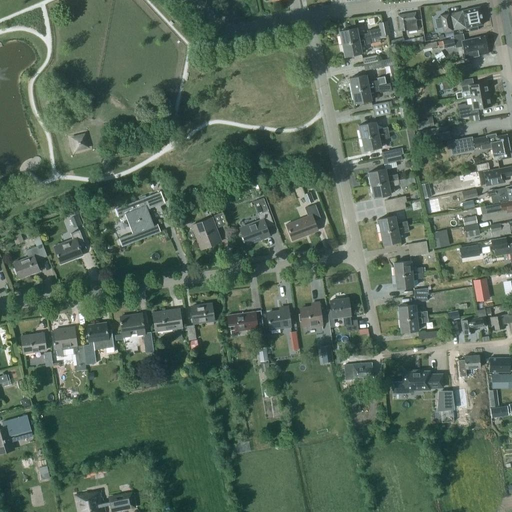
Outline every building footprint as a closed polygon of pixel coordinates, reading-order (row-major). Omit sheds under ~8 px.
[(440,15),(443,32),(464,28),(464,30),(469,29),(469,31),(468,31),(477,29),(476,26),(483,24),(479,7),(461,11),(449,14),(448,13),(440,15)] [(398,14),(400,30),(407,29),(408,31),(418,30),(415,12),(398,14)] [(338,35),(340,44),(369,39),(376,38),(389,35),(386,22),(378,23),(379,28),(367,31),(367,33),(357,34),(356,27),(339,30),(340,35),(338,35)] [(462,48),(463,51),(464,57),(479,54),(478,53),(487,52),(484,35),(461,39),(462,48)] [(404,41),(405,44),(403,38),(390,41),(392,49),(405,46),(405,47),(423,43),(422,37),(404,41)] [(340,44),(341,48),(341,51),(343,51),(344,55),(360,52),(360,48),(359,45),(369,43),(377,42),(376,38),(369,39),(340,44)] [(438,43),(439,50),(454,46),(453,39),(438,43)] [(430,43),(422,45),(424,52),(432,50),(430,43)] [(442,51),(435,56),(439,63),(446,59),(442,51)] [(362,57),(363,63),(378,60),(377,54),(362,57)] [(363,63),(365,69),(394,63),(393,57),(378,60),(363,63)] [(463,65),(452,67),(453,72),(454,77),(465,74),(463,65)] [(350,82),(348,82),(350,90),(379,84),(378,79),(367,81),(365,74),(349,77),(350,82)] [(472,78),(461,80),(461,85),(462,90),(463,92),(470,90),(470,91),(463,92),(463,93),(463,97),(464,97),(471,96),(488,93),(486,82),(473,84),(473,83),(472,78)] [(451,81),(442,82),(443,90),(452,88),(451,81)] [(379,84),(350,90),(352,99),(353,98),(354,103),(370,99),(371,99),(369,92),(379,90),(380,91),(391,89),(389,82),(379,84)] [(465,104),(457,106),(459,117),(466,116),(477,114),(476,108),(490,105),(488,93),(471,96),(473,105),(465,106),(465,104)] [(372,104),(373,110),(389,107),(387,101),(372,104)] [(373,110),(374,116),(390,112),(389,107),(373,110)] [(427,120),(418,121),(419,128),(434,126),(432,116),(427,117),(427,120)] [(358,129),(360,137),(388,131),(387,126),(377,128),(375,121),(358,125),(359,129),(358,129)] [(450,139),(448,126),(420,131),(422,142),(436,140),(436,141),(450,139)] [(413,128),(407,130),(411,146),(417,144),(413,128)] [(360,137),(362,146),(363,145),(364,150),(380,146),(379,139),(389,137),(388,131),(360,137)] [(89,148),(85,133),(70,137),(74,153),(89,148)] [(474,150),(474,147),(488,144),(488,143),(490,143),(494,160),(511,157),(506,134),(495,136),(495,134),(486,135),(486,136),(472,139),(471,137),(449,141),(452,154),(474,150)] [(381,151),(382,157),(401,154),(400,148),(381,151)] [(382,157),(383,163),(402,159),(401,154),(382,157)] [(477,172),(480,185),(495,182),(495,180),(504,179),(504,177),(511,175),(511,165),(488,171),(488,170),(477,172)] [(368,176),(369,184),(398,178),(397,173),(387,175),(385,168),(368,172),(369,176),(368,176)] [(369,184),(371,192),(372,192),(373,197),(390,194),(389,186),(399,184),(398,178),(369,184)] [(460,184),(461,190),(475,188),(474,181),(460,184)] [(489,196),(491,196),(492,202),(511,197),(511,184),(487,189),(489,196)] [(462,191),(463,199),(477,196),(475,188),(462,191)] [(115,208),(118,216),(125,213),(132,233),(118,238),(121,246),(160,231),(157,224),(154,225),(147,208),(164,202),(160,191),(115,208)] [(304,194),(308,204),(313,201),(310,192),(304,194)] [(384,200),(385,206),(406,202),(405,196),(384,200)] [(253,202),(258,213),(268,209),(263,197),(253,202)] [(511,199),(490,204),(492,212),(506,209),(507,212),(511,210),(511,199)] [(469,200),(462,202),(463,208),(471,207),(469,200)] [(385,206),(386,212),(405,208),(404,202),(406,202),(385,206)] [(286,224),(292,239),(317,230),(314,220),(320,218),(315,204),(304,208),(307,216),(286,224)] [(218,205),(208,208),(210,214),(220,210),(218,205)] [(240,228),(245,243),(260,238),(260,239),(269,235),(266,227),(273,225),(268,211),(257,215),(260,221),(240,228)] [(463,218),(464,225),(477,222),(475,215),(463,218)] [(378,224),(380,232),(407,226),(406,221),(396,223),(394,216),(378,219),(379,224),(378,224)] [(80,217),(73,218),(74,225),(81,225),(80,217)] [(190,239),(196,237),(200,248),(221,241),(212,217),(191,225),(193,231),(188,233),(190,239)] [(490,224),(492,236),(500,235),(500,233),(510,231),(510,232),(511,232),(511,219),(507,220),(508,221),(500,223),(499,222),(490,224)] [(477,223),(463,226),(465,237),(479,235),(477,223)] [(380,232),(380,234),(379,234),(381,240),(382,240),(383,245),(400,241),(398,234),(409,231),(407,226),(380,232)] [(79,250),(85,247),(79,230),(70,234),(72,240),(54,247),(60,263),(81,254),(79,250)] [(437,231),(432,232),(435,248),(440,247),(437,231)] [(15,242),(22,239),(19,233),(13,235),(15,242)] [(19,278),(39,271),(35,261),(46,256),(38,234),(32,236),(36,246),(28,249),(31,256),(13,263),(19,278)] [(511,259),(511,242),(506,243),(505,237),(491,239),(493,249),(494,249),(494,255),(509,252),(510,260),(511,259)] [(408,244),(409,251),(428,248),(426,241),(408,244)] [(460,248),(461,258),(480,255),(478,245),(460,248)] [(393,267),(393,276),(423,272),(422,267),(412,268),(411,261),(394,263),(394,267),(393,267)] [(393,276),(394,284),(396,284),(397,288),(414,287),(413,279),(423,278),(423,272),(393,276)] [(486,277),(472,280),(476,301),(489,299),(486,277)] [(331,312),(332,317),(350,315),(347,298),(330,300),(331,312)] [(322,324),(319,302),(311,303),(311,306),(300,308),(302,325),(310,324),(311,326),(322,324)] [(190,306),(193,323),(213,320),(211,303),(190,306)] [(397,311),(398,319),(428,316),(427,311),(416,312),(416,304),(398,306),(399,311),(397,311)] [(266,312),(269,328),(290,325),(287,306),(279,307),(279,310),(266,312)] [(181,337),(177,308),(154,311),(156,331),(172,329),(173,338),(181,337)] [(478,318),(461,321),(462,329),(465,328),(466,334),(474,332),(474,328),(486,326),(484,317),(485,316),(484,310),(476,311),(478,318)] [(227,315),(228,325),(230,334),(235,333),(235,330),(257,327),(254,311),(227,315)] [(459,319),(457,311),(448,312),(449,320),(459,319)] [(136,334),(142,334),(145,352),(153,351),(150,332),(144,333),(141,313),(120,316),(123,336),(130,335),(130,334),(136,333),(136,334)] [(508,313),(490,316),(492,324),(494,324),(495,329),(504,328),(503,324),(511,322),(511,314),(509,316),(508,313)] [(398,319),(399,328),(401,328),(401,332),(418,330),(417,323),(428,322),(428,316),(398,319)] [(345,321),(346,331),(358,329),(356,319),(345,321)] [(449,322),(452,335),(459,333),(456,321),(449,322)] [(106,322),(86,325),(89,345),(83,346),(86,362),(96,361),(94,348),(114,346),(110,327),(107,327),(106,322)] [(187,326),(189,340),(196,339),(194,325),(187,326)] [(74,327),(54,330),(57,356),(71,354),(73,365),(75,365),(76,371),(86,370),(82,346),(76,346),(74,327)] [(22,334),(24,353),(44,351),(42,331),(22,334)] [(418,333),(419,339),(437,337),(437,331),(418,333)] [(332,361),(330,345),(320,347),(322,362),(332,361)] [(270,372),(266,347),(258,349),(262,372),(265,372),(265,373),(270,372)] [(44,353),(46,367),(52,366),(51,352),(44,353)] [(480,367),(479,355),(464,356),(464,360),(458,360),(459,376),(466,375),(465,368),(480,367)] [(489,357),(489,372),(510,372),(510,357),(489,357)] [(372,362),(344,364),(345,380),(353,379),(353,380),(366,379),(373,378),(372,362)] [(412,372),(403,372),(403,393),(413,392),(413,390),(429,390),(429,388),(443,387),(442,374),(429,375),(429,372),(419,372),(419,370),(412,371),(412,372)] [(492,388),(511,388),(511,374),(492,374),(492,388)] [(453,408),(451,392),(441,392),(441,408),(453,408)] [(507,405),(490,407),(491,417),(508,415),(507,405)] [(0,430),(0,451),(15,447),(11,435),(23,431),(19,416),(1,421),(3,429),(0,430)] [(103,503),(100,491),(87,494),(87,492),(75,495),(78,511),(104,511),(105,511),(104,506),(110,505),(109,501),(103,503)] [(122,496),(116,497),(115,497),(109,499),(108,499),(109,501),(110,505),(111,511),(111,510),(124,508),(125,508),(132,506),(133,506),(132,506),(131,500),(132,500),(131,500),(130,495),(130,494),(122,496)]
